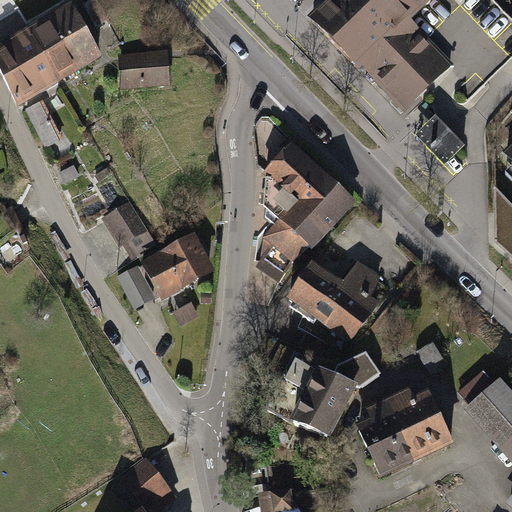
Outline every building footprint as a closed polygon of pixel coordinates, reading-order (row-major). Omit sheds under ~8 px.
[(73,0),(69,0),(49,13),(83,65),(105,50),(73,0)] [(407,24),(432,0),(336,0),(314,22),(405,117),(453,71),(407,24)] [(432,0),(407,24),(453,71),(459,77),(474,93),(503,65),(511,56),(511,21),(491,0),(432,0)] [(22,30),(55,82),(83,65),(49,13),(22,30)] [(55,82),(22,30),(0,43),(0,63),(24,102),(55,82)] [(167,53),(118,55),(120,90),(168,87),(167,53)] [(436,119),(417,138),(444,166),(464,147),(436,119)] [(264,242),(293,268),(308,252),(313,256),(356,207),(292,147),(265,178),(266,212),(278,224),(264,242)] [(511,149),(503,158),(511,168),(511,149)] [(511,245),(511,200),(502,190),(480,210),(511,245)] [(131,197),(100,215),(119,247),(149,229),(131,197)] [(140,263),(161,304),(218,275),(196,234),(140,263)] [(314,266),(286,310),(353,351),(380,307),(372,301),(385,281),(359,265),(345,286),(314,266)] [(358,390),(296,359),(296,356),(281,348),(253,410),(268,417),(266,419),(330,446),(358,390)] [(511,393),(486,369),(454,400),(511,461),(511,393)] [(455,450),(430,396),(416,403),(411,392),(366,414),(371,424),(356,431),(382,485),(455,450)]
